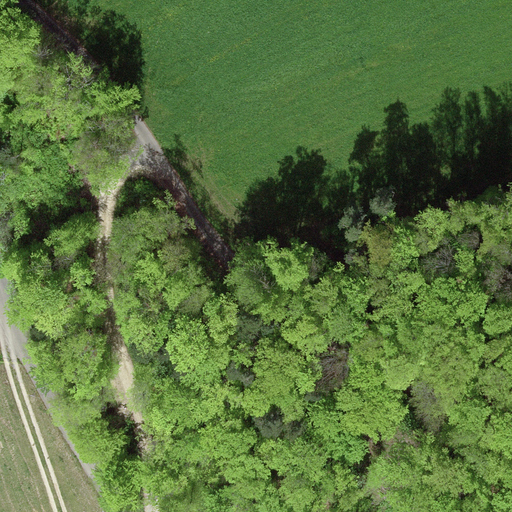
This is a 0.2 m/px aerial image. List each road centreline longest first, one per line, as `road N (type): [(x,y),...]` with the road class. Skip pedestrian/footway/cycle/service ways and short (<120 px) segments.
road 1 (track): [(156,157),(216,246),(326,339),(511,429)]
road 2 (track): [(154,511),(104,264),(110,182),(156,157)]
road 3 (tertiary): [(124,511),(82,451),(0,283)]
road 4 (track): [(2,289),(12,364),(60,511)]
road 5 (track): [(15,0),(95,76),(156,157)]
